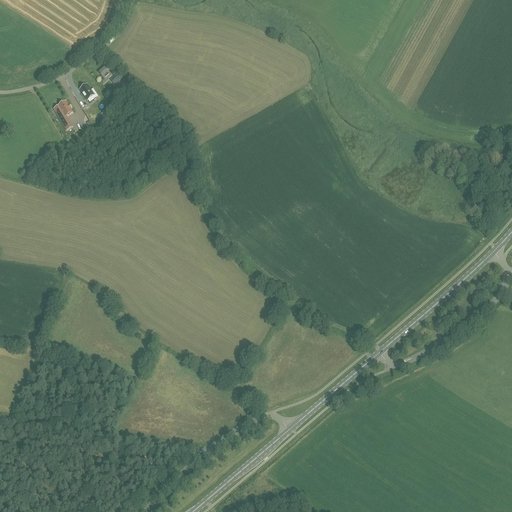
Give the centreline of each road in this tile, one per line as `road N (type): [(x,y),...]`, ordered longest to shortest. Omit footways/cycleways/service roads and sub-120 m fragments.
road 1 (tertiary): [(206,451),(0,417)]
road 2 (unclassified): [(381,353),(389,362),(408,362),(456,334),(500,295),(506,270)]
road 3 (unclassified): [(0,91),(67,71),(114,38),(131,0)]
road 4 (secondary): [(381,353),(495,249)]
road 5 (secondary): [(194,511),(291,428)]
